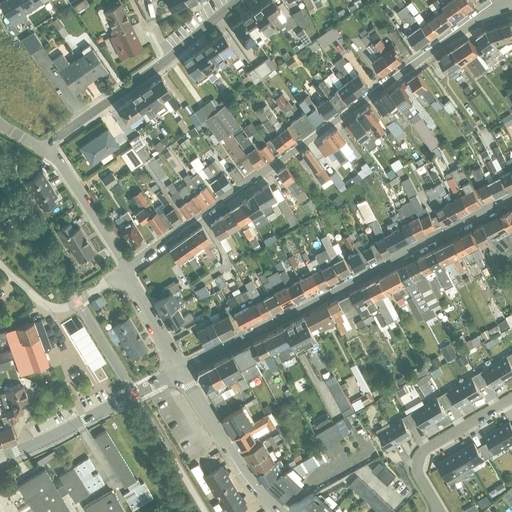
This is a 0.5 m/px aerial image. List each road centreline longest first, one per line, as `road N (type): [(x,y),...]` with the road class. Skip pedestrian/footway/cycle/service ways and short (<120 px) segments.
road 1 (residential): [(125,271),(497,6)]
road 2 (residential): [(511,199),(179,371)]
road 3 (residential): [(52,149),(59,135),(236,0)]
road 4 (tertiary): [(179,371),(0,458)]
road 5 (tertiary): [(279,511),(240,468),(179,371)]
road 6 (residential): [(436,511),(419,456),(511,398)]
road 7 (unclassified): [(125,271),(56,309),(0,265)]
road 8 (residential): [(125,271),(52,149)]
